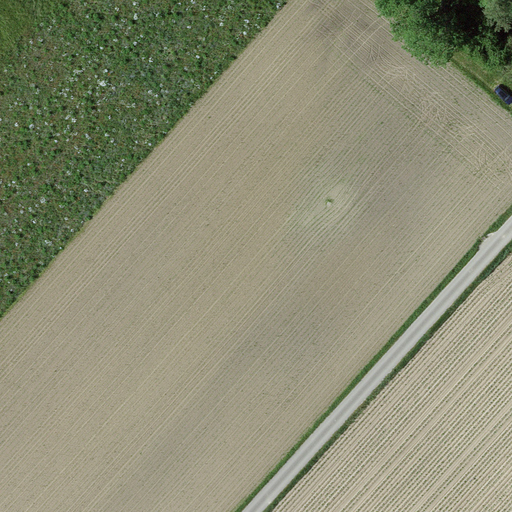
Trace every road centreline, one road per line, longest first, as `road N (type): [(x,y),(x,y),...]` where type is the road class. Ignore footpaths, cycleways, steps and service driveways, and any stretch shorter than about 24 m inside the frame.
road 1 (unclassified): [(511,227),(257,511)]
road 2 (track): [(511,97),(399,0)]
